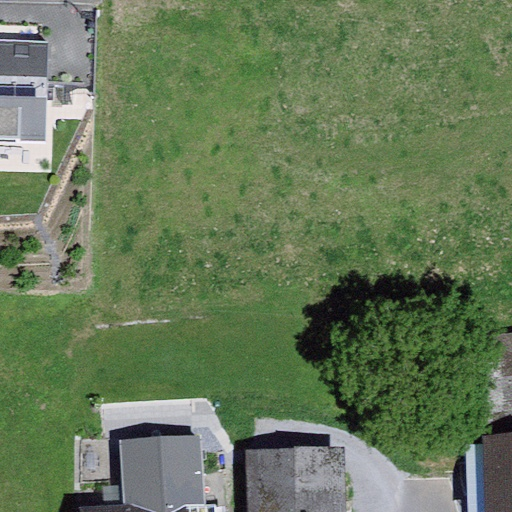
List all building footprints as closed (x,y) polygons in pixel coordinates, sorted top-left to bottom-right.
[(46,48),(0,46),(0,140),(43,142),(46,48)] [(511,334),(479,336),(482,439),(511,438),(511,334)] [(129,506),(80,510),(80,511),(229,511),(229,505),(208,506),(203,434),(124,440),(129,506)] [(511,511),(511,438),(482,439),(484,490),(484,511),(511,511)] [(248,453),(249,511),(346,511),(346,451),(248,453)] [(484,511),(484,490),(467,491),(467,511),(484,511)]
